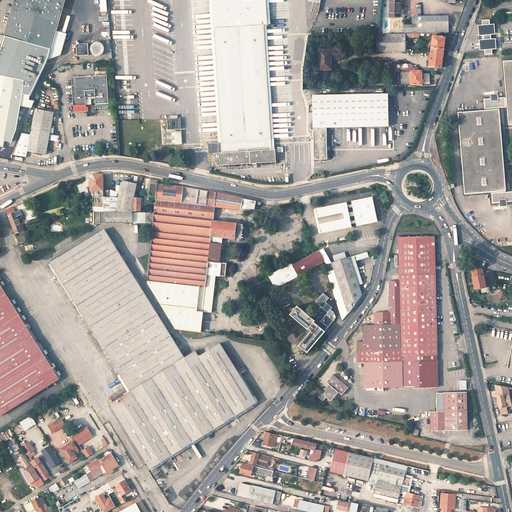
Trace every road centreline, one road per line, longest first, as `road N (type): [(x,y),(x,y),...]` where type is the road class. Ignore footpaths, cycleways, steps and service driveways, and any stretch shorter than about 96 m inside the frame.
road 1 (tertiary): [(48,177),(115,163),(279,195),(358,178)]
road 2 (unclassified): [(266,414),(369,297),(387,227),(403,201)]
road 3 (residential): [(496,467),(279,425),(266,414)]
road 4 (residential): [(151,511),(112,444),(2,511)]
road 5 (tertiary): [(459,291),(496,467)]
road 6 (unknown): [(144,0),(150,94),(189,111)]
road 7 (unclassified): [(475,0),(429,124)]
